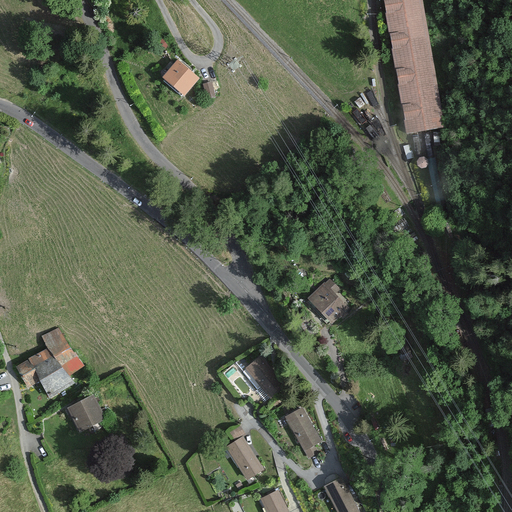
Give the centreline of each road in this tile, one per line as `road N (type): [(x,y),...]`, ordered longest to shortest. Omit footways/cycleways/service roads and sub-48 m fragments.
road 1 (residential): [(79,0),(138,133),(207,204),(242,259),(241,295)]
road 2 (tertiary): [(0,107),(161,217),(241,295)]
road 3 (tertiary): [(241,295),(350,419),(389,511)]
